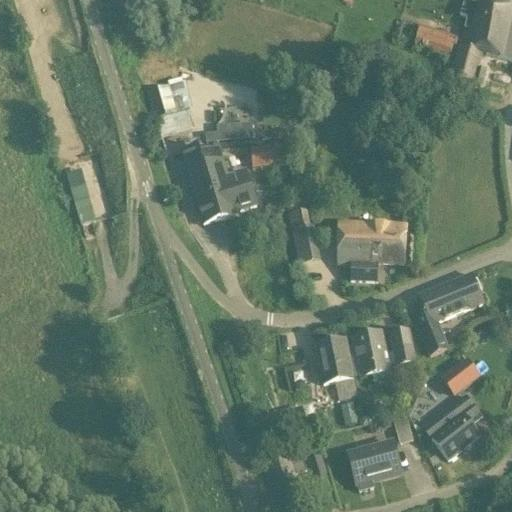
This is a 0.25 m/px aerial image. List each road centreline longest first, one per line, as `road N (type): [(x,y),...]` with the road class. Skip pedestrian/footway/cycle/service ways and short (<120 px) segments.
road 1 (residential): [(511,249),(385,299),(272,318),(227,304),(161,237)]
road 2 (tertiary): [(252,511),(161,237)]
road 3 (tertiary): [(161,237),(87,0)]
road 4 (residential): [(380,511),(474,484),(511,459)]
road 5 (track): [(144,184),(134,204),(126,287),(111,289),(103,271)]
